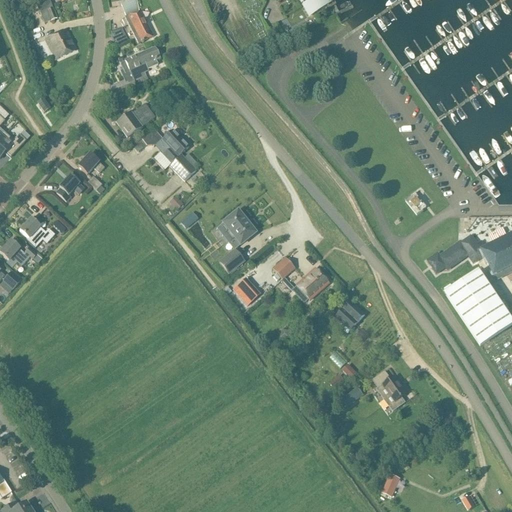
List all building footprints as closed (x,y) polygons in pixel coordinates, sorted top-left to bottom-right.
[(135,0),(134,0),(123,5),(128,18),(126,19),(138,45),(154,38),(141,13),(139,14),(135,0)] [(310,3),(303,7),(310,20),(336,5),(332,0),(309,0),(310,1),(309,1),(310,3)] [(57,20),(49,1),(37,6),(44,25),(57,20)] [(122,30),(111,33),(112,36),(115,42),(118,47),(128,42),(122,30)] [(75,52),(64,31),(45,40),(55,61),(75,52)] [(125,62),(134,83),(139,81),(146,78),(144,74),(148,72),(148,71),(158,66),(155,61),(160,60),(154,49),(125,62)] [(126,81),(114,87),(109,89),(114,98),(118,96),(131,90),(126,81)] [(49,110),(42,101),(37,104),(44,114),(49,110)] [(131,114),(117,124),(127,139),(141,128),(154,119),(145,106),(132,115),(131,114)] [(0,114),(0,118),(4,122),(8,117),(3,111),(0,114)] [(154,131),(141,141),(146,147),(155,147),(156,146),(162,140),(154,131)] [(23,133),(19,137),(26,143),(30,138),(23,133)] [(180,156),(187,149),(173,133),(163,142),(162,141),(157,146),(162,152),(160,154),(170,165),(169,166),(185,183),(196,173),(180,156)] [(1,139),(0,140),(0,157),(3,154),(9,159),(24,143),(17,136),(8,146),(1,139)] [(99,164),(89,156),(77,168),(87,177),(93,170),(99,175),(104,170),(98,165),(99,164)] [(79,185),(70,177),(59,188),(60,189),(56,194),(66,204),(71,199),(68,197),(74,191),(79,196),(84,190),(79,186),(79,185)] [(102,187),(93,178),(87,184),(92,189),(100,196),(104,191),(101,188),(102,187)] [(426,209),(415,195),(406,202),(417,216),(426,209)] [(176,198),(170,204),(177,211),(183,205),(176,198)] [(255,235),(238,213),(223,225),(228,232),(224,235),(230,243),(234,240),(240,247),(255,235)] [(46,246),(54,237),(48,231),(46,234),(31,220),(19,232),(28,240),(34,234),(46,246)] [(61,227),(57,223),(53,227),(57,231),(61,227)] [(462,246),(461,245),(460,244),(440,258),(438,256),(428,262),(437,274),(446,268),(448,271),(469,256),(474,262),(484,257),(494,278),(511,268),(511,236),(481,252),(471,240),(462,246)] [(10,242),(0,253),(0,254),(9,263),(6,265),(12,270),(17,264),(21,268),(30,259),(33,261),(37,256),(30,250),(24,256),(19,251),(19,250),(10,242)] [(244,263),(235,251),(219,264),(228,275),(244,263)] [(281,280),(282,281),(284,280),(295,270),(285,260),(273,271),(277,275),(281,280)] [(296,288),(308,301),(309,303),(329,285),(315,270),(296,288)] [(21,282),(11,273),(2,283),(12,292),(21,282)] [(511,326),(511,321),(486,283),(481,275),(446,298),(480,348),(511,326)] [(293,290),(284,280),(282,281),(304,305),(308,301),(296,288),(293,290)] [(233,292),(247,308),(259,297),(245,281),(233,292)] [(336,319),(345,327),(342,330),(347,335),(365,317),(351,303),(336,319)] [(336,354),(330,359),(340,370),(346,365),(336,354)] [(348,367),(342,372),(353,383),(359,377),(348,367)] [(373,383),(378,390),(376,391),(383,401),(389,410),(389,409),(393,414),(406,404),(402,399),(406,395),(394,379),(391,381),(385,374),(373,383)] [(344,381),(340,376),(330,385),(334,390),(344,381)] [(337,406),(343,414),(359,401),(355,395),(353,397),(351,395),(337,406)] [(0,498),(1,500),(11,494),(3,482),(0,476),(0,498)] [(391,477),(383,495),(392,499),(400,481),(391,477)] [(467,511),(475,508),(469,499),(462,503),(467,511)] [(32,511),(27,503),(16,510),(12,505),(0,511),(32,511)]
